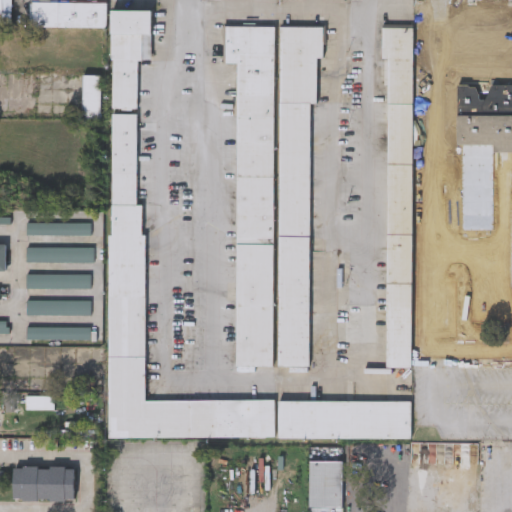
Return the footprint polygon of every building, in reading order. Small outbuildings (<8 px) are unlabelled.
[(0,0),(12,0),(12,22),(0,22),(0,0)] [(30,0),(106,0),(106,26),(30,26),(30,0)] [(110,202),(111,7),(149,8),(149,57),(136,57),(135,202),(110,202)] [(236,62),(224,62),(224,24),(273,24),(272,365),(235,364),(236,62)] [(309,101),(308,365),(277,365),(279,25),(322,25),(322,56),(316,56),(315,101),(309,101)] [(410,366),(386,366),(387,57),(381,57),(381,26),(412,26),(410,366)] [(101,116),(83,116),(83,74),(101,74),(101,116)] [(456,145),(456,85),(476,85),(476,97),(487,97),(487,85),(511,85),(511,154),(493,154),(493,146),(456,145)] [(273,436),(108,437),(108,206),(143,206),(144,399),(273,398),(273,436)] [(89,235),(25,235),(26,222),(90,222),(89,235)] [(26,261),(26,246),(94,246),(94,261),(26,261)] [(89,286),(26,286),(26,272),(89,272),(89,286)] [(26,298),(89,298),(89,313),(26,313),(26,298)] [(377,342),(377,307),(349,307),(349,342),(377,342)] [(0,334),(10,335),(10,322),(0,321),(0,334)] [(89,338),(25,337),(26,325),(89,325),(89,338)] [(277,437),(277,399),(410,400),(410,438),(277,437)] [(342,459),(342,507),(309,507),(309,459),(342,459)] [(12,465),(73,465),(73,499),(12,499),(12,465)]
